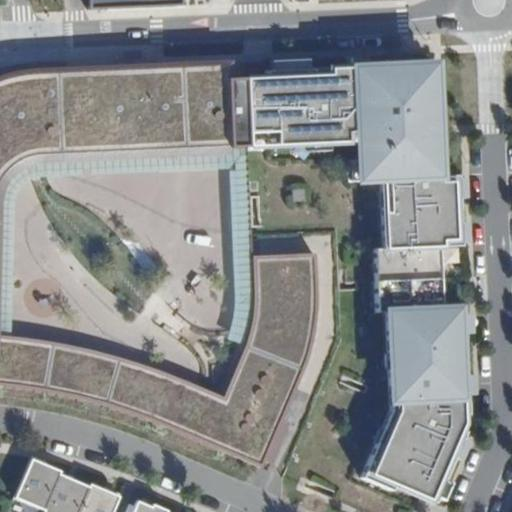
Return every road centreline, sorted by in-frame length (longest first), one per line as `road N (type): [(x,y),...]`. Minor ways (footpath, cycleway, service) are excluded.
road 1 (residential): [(469,511),(505,433),(490,33)]
road 2 (residential): [(457,13),(29,40)]
road 3 (residential): [(279,511),(61,424),(0,415)]
